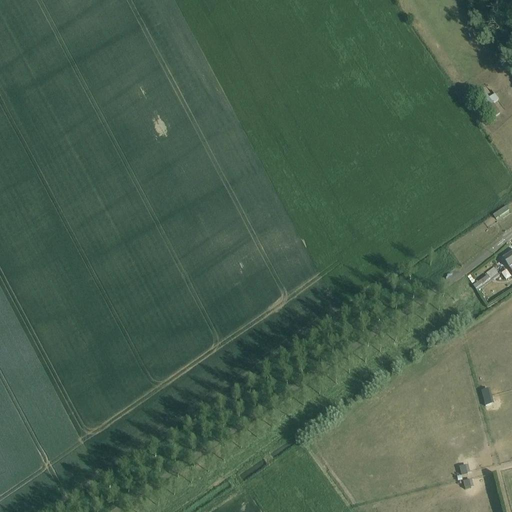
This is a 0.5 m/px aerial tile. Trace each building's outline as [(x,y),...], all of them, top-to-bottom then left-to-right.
[(488,87),(477,94),(488,108),(485,110),(492,120),(500,114),(493,104),(498,101),(488,87)] [(501,204),(488,213),(492,219),(505,210),(501,204)] [(501,278),(506,275),(502,268),(496,271),(501,278)] [(471,276),(468,279),(478,292),(499,276),(494,269),(486,274),(488,277),(477,284),(471,276)] [(480,407),(488,405),(484,388),(476,390),(480,407)] [(373,503),(367,507),(369,511),(375,511),(377,511),(373,503)]
